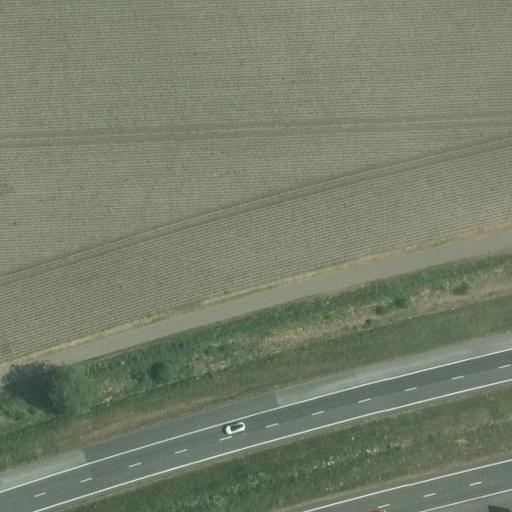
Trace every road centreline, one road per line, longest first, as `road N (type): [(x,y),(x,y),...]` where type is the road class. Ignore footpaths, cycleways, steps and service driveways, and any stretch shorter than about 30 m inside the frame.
road 1 (motorway): [(511,369),(0,509)]
road 2 (unclassified): [(0,380),(204,317),(511,241)]
road 3 (motorway): [(362,511),(511,477)]
